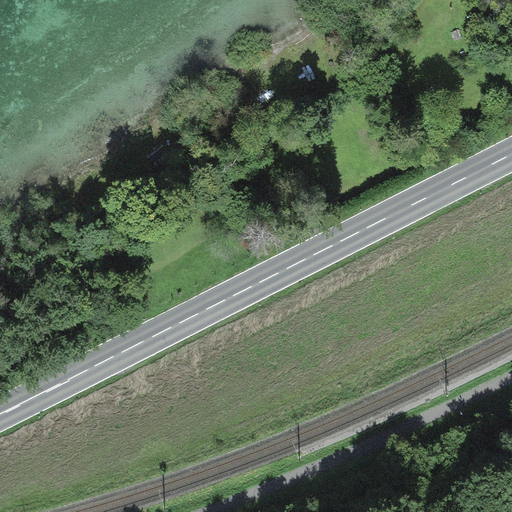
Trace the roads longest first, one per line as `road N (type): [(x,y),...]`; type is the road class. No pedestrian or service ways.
road 1 (primary): [(0,416),(511,156)]
road 2 (track): [(214,511),(511,377)]
